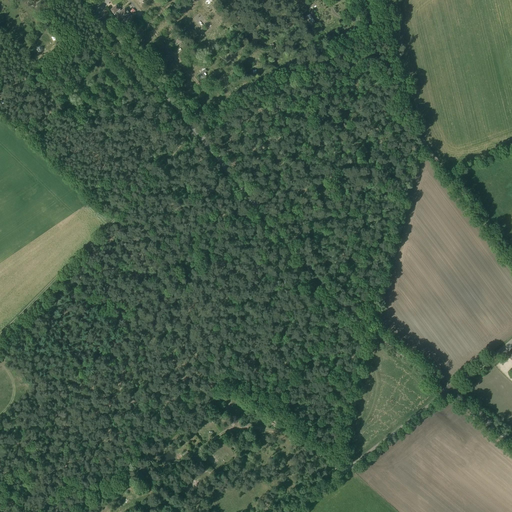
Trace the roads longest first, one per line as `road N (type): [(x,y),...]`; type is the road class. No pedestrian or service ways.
road 1 (unclassified): [(448,389),(332,290),(86,0)]
road 2 (track): [(511,258),(416,132),(392,0)]
road 3 (track): [(193,130),(0,334)]
road 4 (unclassified): [(292,511),(448,389)]
